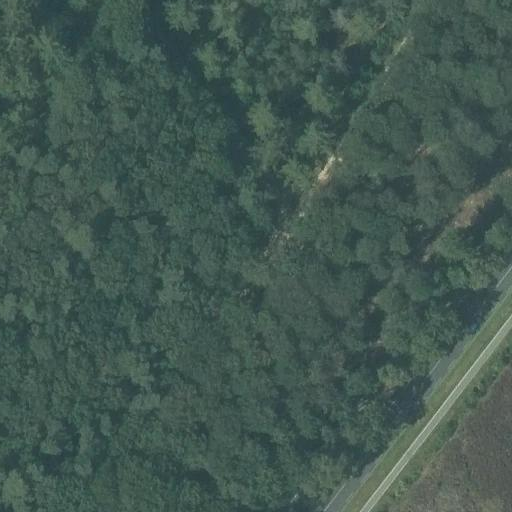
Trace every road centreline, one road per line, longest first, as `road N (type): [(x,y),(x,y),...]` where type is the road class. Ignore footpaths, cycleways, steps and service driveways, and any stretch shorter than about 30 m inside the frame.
road 1 (track): [(292,218),(192,357),(127,511)]
road 2 (track): [(124,0),(317,248)]
road 3 (track): [(163,511),(225,359),(317,248)]
road 4 (primary): [(324,511),(511,266)]
road 5 (track): [(469,0),(317,248)]
road 6 (track): [(292,218),(428,0)]
